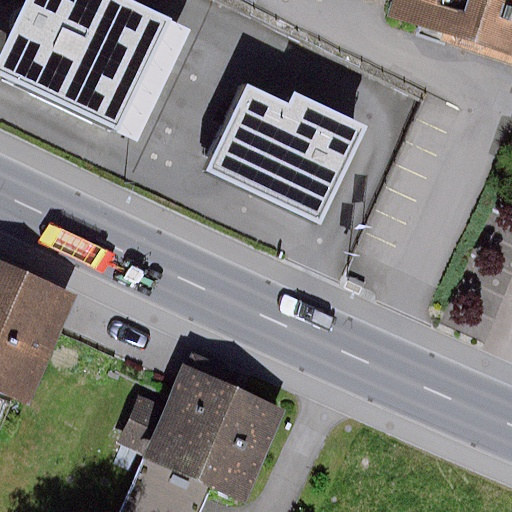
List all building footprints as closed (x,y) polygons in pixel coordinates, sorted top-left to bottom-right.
[(0,77),(139,144),(194,30),(130,0),(30,0),(0,64),(0,77)] [(511,0),(394,0),(389,18),(511,57),(511,0)] [(291,105),(250,86),(209,172),(325,227),(372,127),(297,92),(291,105)] [(79,295),(0,260),(0,403),(14,410),(18,402),(30,407),(79,295)] [(167,405),(140,393),(117,445),(144,457),(119,511),(204,511),(213,491),(244,505),(287,410),(185,365),(167,405)]
